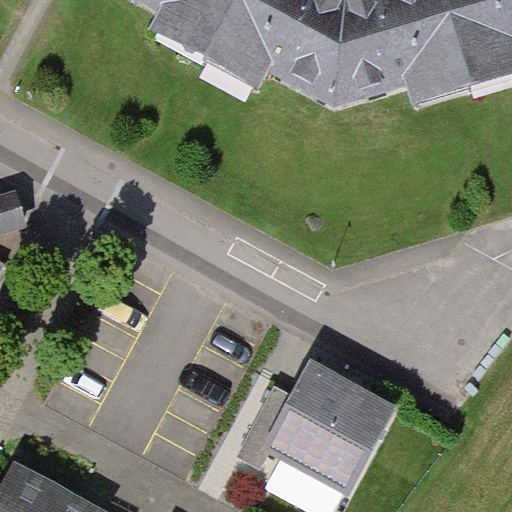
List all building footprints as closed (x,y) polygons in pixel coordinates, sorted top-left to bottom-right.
[(323,0),(119,0),(338,124),(347,13),(323,0)] [(511,0),(397,0),(347,13),(338,124),(511,66),(511,0)] [(15,195),(0,199),(0,236),(26,229),(15,195)] [(389,417),(313,377),(298,404),(277,392),(241,459),(262,471),(272,453),(348,494),(389,417)] [(0,507),(0,511),(81,511),(17,477),(0,507)]
